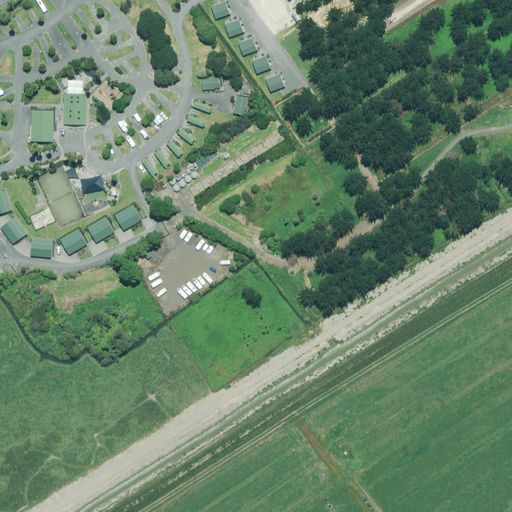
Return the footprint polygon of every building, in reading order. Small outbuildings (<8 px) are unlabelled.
[(230,14),(226,2),(212,7),(217,19),(230,14)] [(244,32),(239,20),(226,25),(231,37),(244,32)] [(364,29),(360,22),(350,27),(354,34),(364,29)] [(39,41),(42,40),(43,48),(50,47),(48,39),(46,31),(37,34),(39,41)] [(258,50),(253,38),(240,43),(245,56),(258,50)] [(271,68),(266,56),(253,61),(258,74),(271,68)] [(285,87),(280,74),(267,80),(272,92),(285,87)] [(220,78),(204,79),(204,90),(221,89),(220,78)] [(83,122),(83,90),(59,90),(58,122),(83,122)] [(210,100),(191,96),(189,103),(208,108),(210,100)] [(237,96),(233,115),(243,117),(248,98),(237,96)] [(51,139),(52,106),(27,106),(27,138),(51,139)] [(202,116),(184,110),(181,117),(200,123),(202,116)] [(193,135),(178,123),(173,129),(189,141),(193,135)] [(180,150),(167,136),(161,141),(175,155),(180,150)] [(166,160),(155,144),(149,148),(160,164),(166,160)] [(155,169),(144,153),(138,157),(148,173),(155,169)] [(189,183),(191,183),(192,182),(193,181),(193,180),(194,180),(195,180),(197,179),(198,178),(198,177),(198,176),(198,175),(198,174),(197,173),(196,172),(195,172),(194,172),(193,172),(192,173),(191,173),(191,174),(191,175),(190,175),(190,176),(190,175),(189,175),(188,176),(187,176),(187,177),(186,177),(186,178),(186,179),(186,180),(186,181),(186,182),(187,182),(187,183),(188,183),(189,183)] [(103,189),(101,177),(83,180),(85,192),(103,189)] [(128,201),(111,210),(119,227),(137,217),(128,201)] [(55,221),(50,208),(31,217),(37,230),(55,221)] [(103,213),(85,223),(94,239),(111,229),(103,213)] [(23,232),(12,215),(0,223),(0,229),(8,242),(23,232)] [(74,226),(57,235),(66,252),(83,242),(74,226)] [(49,237),(29,236),(27,254),(47,256),(49,237)]
